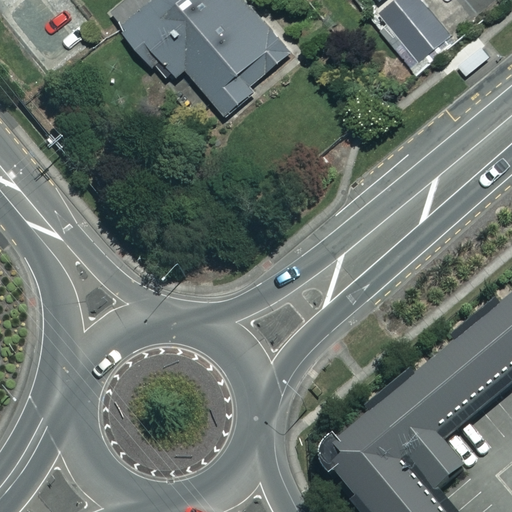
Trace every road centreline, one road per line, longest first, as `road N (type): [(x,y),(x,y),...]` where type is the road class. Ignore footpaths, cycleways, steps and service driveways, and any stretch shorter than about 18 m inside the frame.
road 1 (secondary): [(196,323),(254,298),(297,267),(381,240)]
road 2 (secondary): [(381,240),(259,394)]
road 3 (tertiary): [(33,215),(170,318)]
road 4 (secondary): [(511,131),(381,240)]
road 5 (tertiary): [(86,367),(33,215)]
road 6 (secondary): [(145,501),(115,488),(83,453),(78,401)]
road 7 (secondary): [(13,511),(78,401)]
